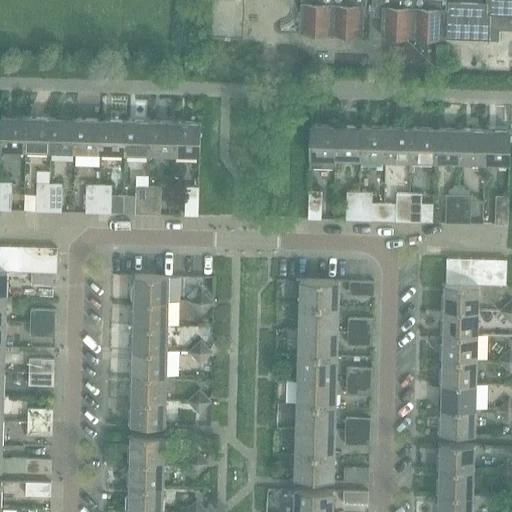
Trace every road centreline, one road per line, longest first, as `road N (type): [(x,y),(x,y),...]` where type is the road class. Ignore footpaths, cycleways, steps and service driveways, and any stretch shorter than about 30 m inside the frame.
road 1 (residential): [(83,242),(100,235),(392,242)]
road 2 (residential): [(69,511),(75,258),(83,242)]
road 3 (residential): [(382,511),(392,242)]
